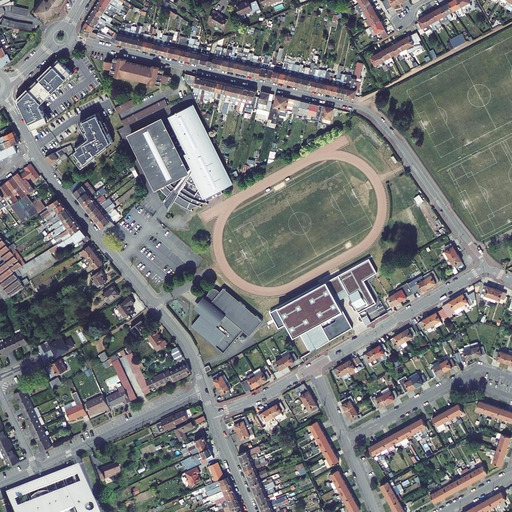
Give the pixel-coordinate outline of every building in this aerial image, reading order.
[(40,0),(33,9),(46,19),(51,12),(51,13),(58,3),(57,3),(59,0),(40,0)] [(103,0),(99,0),(98,3),(115,13),(118,9),(110,4),(103,0)] [(103,0),(110,4),(118,9),(120,6),(122,8),(124,6),(122,5),(117,2),(114,0),(103,0)] [(245,2),(236,7),(240,16),(239,16),(240,20),(241,19),(241,20),(246,18),(246,17),(245,14),(252,10),(253,12),(260,9),(256,0),(250,3),(248,0),(244,2),(245,2)] [(373,6),(369,0),(366,0),(360,3),(356,6),(360,13),(364,11),(373,6)] [(385,0),(382,2),(387,10),(401,2),(399,0),(385,0)] [(454,0),(449,3),(454,11),(461,7),(457,0),(454,0)] [(457,0),(461,7),(463,10),(465,13),(467,12),(466,9),(472,5),(470,2),(472,0),(457,0)] [(98,3),(95,7),(110,16),(112,13),(115,15),(116,14),(115,13),(98,3)] [(449,20),(453,17),(450,13),(454,11),(449,3),(442,7),(449,20)] [(364,11),(369,18),(377,14),(373,6),(364,11)] [(95,7),(93,12),(103,18),(110,23),(113,18),(110,16),(95,7)] [(434,11),(439,19),(441,22),(441,24),(449,20),(442,7),(434,11)] [(223,29),(228,20),(219,15),(220,13),(216,11),(213,17),(210,15),(209,18),(212,19),(211,22),(223,29)] [(427,15),(435,30),(437,29),(435,25),(441,22),(439,19),(434,11),(427,15)] [(90,16),(105,26),(106,24),(111,27),(113,24),(110,23),(103,18),(93,12),(90,16)] [(381,21),(377,14),(369,18),(362,22),(363,24),(366,22),(369,27),(381,21)] [(419,22),(415,24),(421,34),(431,29),(433,31),(435,30),(427,15),(418,20),(419,22)] [(105,32),(106,33),(109,28),(105,26),(90,16),(87,21),(102,30),(105,32)] [(87,21),(84,26),(91,31),(98,33),(101,34),(102,30),(87,21)] [(380,32),(385,29),(381,21),(369,27),(369,28),(372,34),(369,35),(370,37),(380,32)] [(141,26),(138,25),(137,29),(136,31),(132,47),(138,48),(141,34),(139,33),(140,28),(141,26)] [(141,34),(138,48),(143,49),(145,39),(147,34),(147,33),(144,33),(146,26),(143,25),(142,29),(141,34)] [(81,31),(82,35),(111,42),(112,38),(103,35),(101,34),(98,33),(91,31),(84,26),(81,31)] [(145,39),(143,49),(148,51),(152,35),(152,33),(154,28),(154,27),(151,26),(149,34),(147,34),(145,39)] [(119,34),(116,43),(122,44),(126,28),(120,27),(120,29),(119,34)] [(126,28),(122,44),(127,46),(131,30),(131,28),(126,27),(126,28)] [(153,52),(159,53),(162,38),(160,38),(162,30),(159,29),(157,36),(156,42),(153,52)] [(388,35),(385,29),(380,32),(383,38),(388,35)] [(131,30),(127,46),(132,47),(136,31),(131,30)] [(169,56),(175,57),(180,36),(181,32),(178,32),(177,35),(174,34),(174,37),(169,56)] [(422,40),(417,32),(402,40),(407,48),(414,44),(422,40)] [(162,38),(159,53),(164,54),(168,36),(163,34),(162,38)] [(458,36),(462,44),(467,41),(462,34),(458,36)] [(168,36),(164,54),(169,56),(174,37),(169,35),(168,36)] [(175,57),(180,58),(185,37),(180,36),(175,57)] [(458,36),(451,40),(455,48),(462,44),(458,36)] [(180,58),(185,60),(188,50),(189,44),(186,43),(188,38),(185,37),(180,58)] [(194,45),(190,61),(195,62),(198,52),(200,43),(197,42),(198,39),(195,39),(194,45)] [(195,62),(201,63),(204,47),(202,47),(203,40),(201,39),(200,43),(198,52),(195,62)] [(407,48),(402,40),(395,44),(399,52),(401,56),(403,59),(405,58),(403,55),(409,52),(408,51),(407,48)] [(185,60),(190,61),(194,45),(189,44),(188,50),(185,60)] [(395,44),(387,48),(392,56),(399,52),(395,44)] [(231,45),(228,45),(227,49),(226,54),(223,68),(228,70),(233,50),(230,50),(231,45)] [(2,46),(0,46),(0,55),(5,53),(6,53),(13,51),(12,48),(6,50),(5,52),(4,52),(2,46)] [(237,46),(234,46),(233,50),(228,70),(233,71),(237,56),(234,56),(237,46)] [(207,48),(204,47),(201,63),(207,65),(208,60),(209,58),(209,55),(210,51),(207,50),(207,48)] [(225,48),(222,47),(221,51),(218,67),(223,68),(226,54),(224,53),(225,50),(224,50),(225,48)] [(237,56),(233,71),(239,72),(243,53),(241,52),(242,48),(239,47),(237,56)] [(243,53),(239,72),(244,73),(249,52),(247,52),(247,49),(244,48),(243,53)] [(392,56),(387,48),(380,52),(384,60),(386,64),(388,67),(390,66),(388,63),(393,60),(392,56)] [(214,61),(213,66),(218,67),(221,51),(216,50),(215,56),(214,60),(214,61)] [(249,52),(244,73),(249,75),(254,55),(254,53),(249,52)] [(270,64),(266,79),(272,80),(275,70),(276,65),(276,64),(277,59),(279,52),(276,52),(274,59),(273,59),(272,64),(270,63),(270,64)] [(380,52),(371,57),(375,65),(384,60),(380,52)] [(5,53),(0,55),(0,64),(1,67),(2,67),(7,62),(10,60),(6,53),(5,53)] [(254,55),(249,75),(255,76),(259,60),(259,56),(254,55)] [(260,77),(266,79),(270,64),(267,63),(268,58),(265,57),(263,63),(260,77)] [(73,73),(59,58),(19,95),(16,100),(30,130),(49,121),(45,113),(41,105),(73,73)] [(113,62),(107,61),(106,62),(105,67),(105,68),(111,69),(110,73),(115,74),(115,76),(123,78),(123,76),(148,82),(148,84),(156,86),(156,84),(161,85),(162,81),(168,83),(169,82),(170,77),(170,76),(164,74),(165,70),(160,69),(160,68),(152,66),(152,67),(127,61),(127,60),(119,58),(119,59),(114,58),(113,62)] [(259,60),(255,76),(260,77),(263,63),(261,63),(261,60),(259,60)] [(375,65),(377,69),(384,65),(386,64),(384,60),(375,65)] [(282,72),(280,82),(285,83),(290,63),(284,61),(282,72)] [(285,83),(290,84),(295,64),(290,63),(285,83)] [(315,65),(315,63),(312,63),(311,68),(306,88),(311,89),(316,69),(314,68),(315,65)] [(359,90),(361,82),(357,81),(357,78),(360,79),(363,64),(357,63),(354,78),(353,77),(353,79),(349,98),(353,99),(355,97),(357,90),(359,90)] [(290,84),(295,85),(300,65),(295,64),(290,84)] [(295,85),(301,87),(305,68),(303,67),(303,65),(300,64),(300,65),(295,85)] [(301,87),(306,88),(311,68),(305,66),(305,68),(301,87)] [(317,90),(321,70),(319,69),(320,66),(317,66),(316,69),(311,89),(317,90)] [(327,71),(322,69),(321,70),(317,90),(322,92),(327,71)] [(272,80),(280,82),(282,72),(275,70),(272,80)] [(333,94),(338,95),(342,79),(339,79),(341,73),(341,71),(338,70),(336,78),(333,94)] [(327,71),(322,92),(327,93),(332,73),(327,71)] [(327,93),(333,94),(336,78),(334,77),(335,73),(332,73),(327,93)] [(203,78),(185,74),(185,77),(188,85),(195,86),(193,91),(192,91),(191,91),(192,93),(196,100),(197,102),(198,98),(203,78)] [(338,95),(343,97),(348,75),(343,74),(342,79),(338,95)] [(343,97),(349,98),(353,79),(351,78),(351,77),(351,75),(348,75),(343,97)] [(208,79),(203,78),(198,98),(201,99),(200,100),(203,101),(204,95),(208,79)] [(208,79),(204,95),(207,95),(206,99),(209,100),(210,96),(213,80),(208,79)] [(210,96),(215,97),(219,81),(213,80),(210,96)] [(219,81),(215,97),(220,99),(224,83),(219,81)] [(224,83),(220,99),(223,99),(220,110),(223,110),(229,84),(224,83)] [(223,110),(222,113),(226,114),(230,101),(231,101),(234,85),(229,84),(223,110)] [(240,86),(234,85),(231,101),(233,102),(232,105),(235,106),(236,101),(240,86)] [(245,88),(240,86),(236,101),(239,101),(237,110),(240,111),(241,106),(245,88)] [(250,89),(245,88),(241,106),(244,107),(243,112),(245,113),(246,107),(250,89)] [(250,89),(246,107),(252,109),(252,108),(258,109),(258,108),(260,97),(255,96),(256,90),(250,89)] [(271,94),(262,91),(260,97),(258,108),(270,111),(272,102),(269,101),(271,94)] [(283,97),(277,95),(273,111),(277,112),(277,113),(275,113),(273,123),(277,124),(279,114),(283,97)] [(295,99),(294,99),(283,97),(279,114),(287,116),(288,112),(292,113),(295,99)] [(308,114),(311,103),(295,99),(292,113),(291,118),(293,119),(294,113),(302,115),(303,113),(308,114)] [(308,114),(307,119),(316,121),(315,125),(318,126),(323,106),(311,103),(308,114)] [(178,195),(174,201),(181,205),(186,208),(190,210),(193,211),(192,209),(223,193),(221,190),(232,184),(192,105),(170,115),(173,120),(171,121),(170,120),(164,122),(162,119),(130,135),(157,187),(159,186),(161,190),(163,191),(165,194),(168,196),(172,191),(173,192),(177,194),(178,195)] [(318,126),(318,127),(321,128),(322,124),(324,124),(324,123),(330,124),(334,108),(323,106),(318,126)] [(114,142),(98,113),(80,122),(88,137),(77,146),(79,149),(72,154),(83,168),(114,142)] [(363,131),(370,125),(364,118),(357,124),(363,131)] [(0,143),(17,135),(14,130),(12,126),(1,131),(3,136),(0,137),(0,138),(1,140),(0,140),(0,139),(0,143)] [(0,143),(0,160),(17,152),(14,144),(20,141),(17,135),(0,143)] [(59,138),(51,142),(52,145),(49,147),(51,150),(63,145),(59,138)] [(57,151),(45,157),(51,165),(56,161),(59,165),(68,157),(64,153),(61,149),(57,151)] [(18,172),(13,176),(27,194),(34,190),(27,180),(31,177),(34,180),(40,176),(39,176),(31,164),(25,168),(27,170),(21,175),(18,172)] [(15,195),(19,200),(27,194),(13,176),(6,182),(15,195)] [(70,188),(73,193),(83,185),(79,180),(70,188)] [(0,190),(9,203),(11,205),(19,200),(15,195),(6,182),(0,187),(0,190)] [(73,193),(82,203),(96,193),(88,183),(84,186),(83,185),(73,193)] [(9,203),(0,190),(0,199),(0,200),(5,206),(9,203)] [(96,193),(82,203),(86,208),(103,195),(99,190),(96,193)] [(418,190),(413,193),(418,203),(424,200),(421,195),(422,194),(421,192),(419,192),(418,190)] [(168,210),(177,194),(173,192),(164,202),(168,210)] [(33,202),(27,194),(19,200),(11,205),(12,206),(24,222),(39,212),(46,207),(39,198),(33,202)] [(103,195),(86,208),(90,213),(107,200),(103,195)] [(43,216),(63,203),(59,198),(47,207),(48,209),(41,214),(42,217),(43,216)] [(107,200),(90,213),(94,218),(113,203),(109,198),(107,200)] [(113,203),(94,218),(98,223),(113,211),(115,212),(117,210),(116,209),(114,207),(122,201),(120,198),(113,203)] [(54,217),(67,208),(63,203),(43,216),(45,219),(46,218),(52,214),(54,217)] [(62,219),(70,213),(67,208),(54,217),(48,221),(49,222),(52,220),(53,221),(60,216),(62,219)] [(98,223),(106,233),(115,225),(112,222),(121,215),(117,210),(115,212),(113,211),(98,223)] [(61,226),(74,217),(70,213),(62,219),(55,223),(53,224),(56,229),(61,226)] [(53,236),(54,238),(69,229),(78,223),(74,217),(61,226),(63,229),(58,232),(53,236)] [(73,235),(82,228),(78,223),(69,229),(54,238),(57,242),(63,238),(64,240),(73,235)] [(91,239),(82,228),(73,235),(64,240),(49,249),(51,253),(62,247),(76,239),(81,246),(82,246),(91,239)] [(0,253),(6,261),(14,271),(18,268),(21,267),(23,266),(19,261),(15,256),(12,251),(8,247),(5,242),(1,237),(0,235),(0,253)] [(447,260),(458,254),(453,246),(451,243),(445,247),(447,250),(445,251),(443,253),(447,260)] [(94,251),(90,245),(85,249),(82,250),(82,251),(80,252),(85,258),(94,251)] [(91,263),(99,257),(94,251),(85,258),(78,263),(80,266),(85,262),(87,266),(91,263)] [(457,268),(464,264),(462,261),(458,254),(447,260),(451,267),(455,265),(457,268)] [(96,269),(103,263),(99,257),(91,263),(96,269)] [(14,271),(6,261),(4,262),(0,265),(0,281),(2,284),(4,286),(6,289),(7,291),(11,296),(19,292),(24,286),(23,284),(21,281),(18,277),(14,271)] [(18,277),(22,275),(22,274),(18,268),(14,271),(18,277)] [(100,286),(107,281),(103,275),(105,273),(101,269),(92,276),(100,286)] [(425,279),(430,287),(437,283),(436,283),(440,281),(434,270),(423,276),(423,277),(425,279)] [(288,329),(286,330),(292,341),(298,338),(300,341),(311,335),(309,332),(320,326),(325,335),(358,316),(354,308),(367,300),(353,274),(338,282),(307,299),(280,314),(288,329)] [(303,292),(307,299),(338,282),(334,275),(303,292)] [(415,287),(419,293),(422,291),(430,287),(425,279),(419,282),(418,283),(419,285),(415,287)] [(395,293),(400,301),(407,297),(410,295),(405,285),(397,289),(398,291),(395,293)] [(491,301),(496,289),(488,286),(484,285),(480,297),(491,301)] [(109,302),(120,294),(114,286),(103,294),(109,302)] [(202,314),(192,325),(200,332),(200,331),(201,330),(201,329),(202,329),(203,329),(204,329),(205,329),(206,330),(208,329),(219,349),(224,353),(243,330),(250,335),(263,321),(224,288),(220,292),(218,290),(217,289),(215,288),(214,288),(212,289),(211,290),(210,290),(210,291),(209,292),(208,294),(207,295),(206,298),(199,311),(202,314)] [(496,289),(491,301),(495,303),(497,299),(500,300),(501,299),(505,300),(507,293),(503,291),(496,289)] [(2,296),(5,300),(11,296),(7,291),(2,296)] [(456,298),(462,308),(463,309),(474,303),(472,301),(476,299),(475,291),(469,295),(467,292),(463,294),(463,293),(456,298)] [(386,301),(390,307),(393,305),(393,306),(400,301),(395,293),(388,297),(389,299),(386,301)] [(117,306),(126,318),(134,312),(130,306),(135,302),(130,296),(117,306)] [(204,296),(195,308),(199,311),(206,298),(204,296)] [(462,308),(456,298),(449,302),(446,304),(452,314),(462,308)] [(436,312),(429,316),(435,327),(436,328),(443,324),(441,321),(441,320),(440,319),(444,317),(440,310),(437,312),(436,312)] [(435,327),(429,316),(422,320),(422,321),(419,323),(423,329),(426,327),(429,331),(432,329),(435,327)] [(140,336),(147,330),(141,323),(144,321),(141,317),(131,325),(140,336)] [(416,333),(412,327),(408,329),(408,328),(401,333),(406,341),(413,337),(412,335),(416,333)] [(159,332),(156,328),(147,336),(155,347),(158,351),(168,344),(165,340),(163,341),(157,333),(159,332)] [(200,332),(219,349),(208,329),(206,330),(205,329),(204,329),(203,329),(202,329),(201,329),(201,330),(200,331),(200,332)] [(14,337),(18,347),(24,344),(24,345),(28,343),(23,333),(14,337)] [(406,341),(401,333),(394,337),(391,339),(398,351),(403,348),(403,347),(408,344),(406,341)] [(4,342),(9,352),(13,350),(12,349),(18,347),(14,337),(4,342)] [(52,338),(42,344),(46,351),(52,347),(57,356),(69,349),(68,348),(74,345),(70,339),(64,342),(62,339),(61,339),(60,339),(54,342),(52,338)] [(0,343),(0,355),(5,353),(5,354),(9,352),(4,342),(0,343)] [(471,348),(474,357),(482,355),(482,354),(486,353),(483,346),(480,347),(478,342),(470,344),(471,348)] [(380,345),(373,349),(380,361),(387,357),(384,351),(388,349),(384,343),(380,345)] [(178,346),(170,350),(176,360),(184,357),(178,346)] [(121,351),(123,355),(132,352),(130,347),(121,351)] [(460,353),(462,360),(466,359),(474,357),(471,348),(464,350),(464,352),(460,353)] [(373,365),(380,361),(373,349),(366,353),(363,355),(367,362),(370,360),(373,365)] [(496,351),(494,358),(497,359),(497,360),(505,362),(508,353),(500,351),(500,352),(496,351)] [(102,361),(108,358),(105,352),(99,355),(102,361)] [(283,357),(288,366),(295,362),(294,361),(298,359),(294,353),(291,355),(290,353),(283,357)] [(280,370),(288,366),(283,357),(276,362),(277,363),(273,365),(277,371),(280,370)] [(344,363),(350,375),(354,373),(355,373),(357,372),(355,368),(356,367),(355,366),(358,364),(355,358),(354,357),(351,359),(344,363)] [(50,365),(52,368),(53,368),(57,375),(67,370),(61,359),(50,365)] [(441,363),(445,371),(452,367),(456,365),(452,359),(449,361),(448,359),(441,363)] [(438,375),(445,371),(441,363),(439,361),(432,365),(434,368),(431,370),(434,377),(438,375)] [(188,373),(191,371),(187,363),(147,382),(148,385),(150,388),(171,378),(172,382),(188,374),(188,373)] [(350,375),(344,363),(337,367),(337,368),(333,370),(337,376),(340,374),(341,376),(342,375),(344,379),(351,375),(350,375)] [(214,380),(218,387),(228,381),(224,374),(224,375),(221,371),(212,377),(214,380)] [(256,375),(260,384),(267,380),(267,379),(271,377),(267,371),(264,373),(263,371),(262,372),(256,375)] [(411,376),(411,377),(417,387),(424,383),(427,381),(424,374),(420,376),(419,375),(417,372),(411,376)] [(253,388),(260,384),(256,375),(253,377),(251,375),(247,377),(248,379),(241,383),(246,391),(250,390),(253,388)] [(417,387),(411,377),(408,378),(406,376),(399,380),(406,393),(409,391),(417,387)] [(228,381),(218,387),(222,394),(224,397),(231,394),(229,390),(230,389),(232,388),(228,381)] [(301,395),(305,402),(313,398),(309,391),(304,383),(294,389),(297,393),(300,391),(302,394),(301,395)] [(108,396),(113,406),(124,400),(126,403),(131,401),(129,398),(128,395),(127,392),(125,389),(124,386),(124,385),(118,388),(120,391),(108,396)] [(383,394),(388,403),(395,399),(395,398),(399,397),(395,390),(392,392),(389,387),(382,391),(383,394)] [(29,398),(24,389),(14,393),(16,398),(17,397),(19,403),(29,398)] [(77,405),(66,410),(71,420),(83,414),(84,416),(88,414),(82,402),(77,391),(72,393),(77,405)] [(388,403),(383,394),(377,398),(375,396),(372,398),(377,408),(381,406),(381,407),(388,403)] [(100,411),(109,407),(103,395),(87,402),(91,413),(95,411),(99,409),(100,411)] [(343,404),(346,412),(355,407),(352,402),(354,400),(351,395),(341,401),(343,404)] [(33,408),(29,398),(19,403),(22,409),(21,409),(23,413),(33,408)] [(307,407),(303,410),(305,412),(310,409),(312,412),(319,408),(317,405),(313,398),(305,402),(307,407)] [(477,409),(484,412),(487,403),(480,401),(477,409)] [(269,408),(274,416),(276,420),(283,415),(281,412),(282,412),(281,410),(285,408),(281,402),(277,404),(269,408)] [(452,407),(457,415),(464,411),(459,403),(452,407)] [(484,412),(491,414),(494,406),(487,403),(484,412)] [(491,414),(498,417),(501,408),(494,406),(491,414)] [(351,419),(353,422),(359,418),(357,415),(359,414),(355,407),(346,412),(350,419),(351,419)] [(446,411),(450,419),(457,415),(452,407),(446,411)] [(38,417),(33,408),(23,413),(25,417),(26,416),(29,422),(38,417)] [(260,422),(263,429),(266,427),(264,423),(268,421),(268,420),(274,416),(269,408),(262,412),(262,413),(259,415),(263,420),(260,422)] [(498,417),(505,419),(508,410),(501,408),(498,417)] [(156,424),(160,432),(188,419),(184,410),(162,421),(156,424)] [(439,414),(444,422),(450,419),(446,411),(439,414)] [(439,414),(433,418),(440,431),(445,428),(446,431),(448,430),(446,427),(444,422),(439,414)] [(235,424),(239,432),(251,426),(253,425),(252,423),(250,424),(246,415),(234,421),(236,424),(235,424)] [(32,432),(43,427),(38,417),(29,422),(31,428),(30,428),(32,432)] [(429,431),(422,418),(416,422),(421,432),(422,434),(424,437),(426,437),(424,433),(429,431)] [(317,421),(309,425),(313,432),(321,427),(317,421)] [(194,427),(191,422),(176,429),(181,440),(187,438),(184,432),(194,427)] [(416,422),(409,425),(414,434),(415,436),(421,432),(416,422)] [(414,434),(409,425),(402,429),(411,445),(413,444),(409,437),(414,434)] [(251,426),(239,432),(242,439),(243,443),(256,438),(251,426)] [(47,437),(43,427),(32,432),(34,436),(35,435),(38,441),(47,437)] [(305,436),(306,438),(314,434),(317,438),(325,434),(321,427),(313,432),(309,434),(305,436)] [(402,429),(396,433),(400,441),(403,445),(408,442),(410,446),(411,445),(402,429)] [(191,450),(207,442),(202,432),(193,436),(195,440),(190,442),(191,445),(182,450),(184,453),(189,451),(191,450)] [(0,435),(0,446),(0,447),(11,442),(9,438),(8,439),(5,433),(0,435)] [(394,444),(400,441),(396,433),(389,436),(394,444)] [(317,438),(320,445),(328,441),(325,434),(317,438)] [(500,441),(509,444),(511,437),(503,434),(500,441)] [(389,436),(383,440),(387,448),(390,452),(394,449),(396,453),(398,452),(396,449),(394,444),(389,436)] [(47,437),(38,441),(40,447),(39,447),(41,451),(52,446),(47,437)] [(376,443),(381,451),(382,451),(387,448),(383,440),(376,443)] [(320,445),(324,452),(332,447),(328,441),(320,445)] [(498,448),(506,451),(509,444),(500,441),(498,448)] [(13,446),(11,442),(0,447),(5,457),(14,452),(12,446),(13,446)] [(201,452),(210,448),(207,442),(191,450),(193,453),(199,449),(201,452)] [(376,443),(369,447),(374,455),(381,451),(376,443)] [(259,446),(239,454),(241,460),(256,453),(261,451),(259,446)] [(324,452),(328,458),(336,454),(332,447),(324,452)] [(205,461),(214,457),(210,448),(201,452),(185,460),(187,463),(194,460),(202,455),(204,458),(205,461)] [(495,456),(504,459),(506,451),(498,448),(497,451),(492,449),(491,452),(488,451),(487,453),(491,454),(494,455),(495,456)] [(17,458),(14,452),(5,457),(10,466),(20,461),(18,457),(17,458)] [(256,453),(241,460),(243,465),(258,458),(256,453)] [(324,460),(328,467),(339,461),(336,454),(328,458),(324,460)] [(495,456),(493,463),(502,466),(504,459),(495,456)] [(258,458),(243,465),(245,470),(260,463),(266,461),(265,458),(259,460),(258,458)] [(474,460),(472,461),(474,465),(477,469),(481,477),(488,473),(484,465),(478,468),(474,460)] [(216,480),(224,477),(218,463),(210,466),(214,475),(211,476),(209,477),(209,479),(204,481),(206,485),(216,481),(216,480)] [(245,470),(247,475),(257,471),(256,469),(262,466),(260,463),(245,470)] [(96,471),(100,481),(119,474),(118,471),(116,464),(96,471)] [(468,484),(475,481),(470,473),(468,468),(463,471),(460,465),(458,466),(459,468),(461,472),(464,476),(468,484)] [(38,497),(38,499),(12,509),(12,511),(95,511),(78,467),(77,467),(77,466),(76,466),(70,469),(69,469),(69,470),(72,477),(75,485),(44,497),(43,495),(42,495),(39,496),(38,496),(38,497)] [(200,472),(197,466),(186,472),(189,479),(187,480),(190,485),(201,480),(198,473),(200,472)] [(69,470),(68,468),(5,493),(9,501),(72,477),(69,470)] [(257,471),(247,475),(249,480),(267,472),(268,472),(266,469),(258,473),(257,471)] [(470,473),(475,481),(481,477),(477,469),(470,473)] [(330,474),(334,481),(342,476),(338,470),(330,474)] [(249,480),(252,485),(261,481),(260,479),(268,475),(267,472),(249,480)] [(219,480),(205,486),(207,491),(211,490),(215,488),(230,482),(228,476),(219,480)] [(334,481),(338,487),(346,483),(342,476),(334,481)] [(457,480),(461,488),(468,484),(464,476),(457,480)] [(252,485),(254,490),(273,481),(272,478),(268,480),(267,478),(261,481),(252,485)] [(392,479),(380,485),(384,492),(392,488),(396,486),(392,479)] [(450,484),(455,492),(461,488),(457,480),(450,484)] [(254,490),(256,495),(271,488),(274,487),(275,486),(273,481),(254,490)] [(215,488),(217,493),(219,492),(232,486),(230,482),(215,488)] [(437,491),(442,499),(448,495),(444,487),(441,483),(436,485),(435,482),(433,483),(435,486),(437,491)] [(338,487),(333,490),(336,495),(333,497),(334,498),(337,496),(339,495),(349,490),(346,483),(338,487)] [(444,487),(448,495),(455,492),(450,484),(448,485),(444,487)] [(222,497),(234,492),(232,486),(219,492),(222,497)] [(271,488),(256,495),(258,500),(278,491),(277,488),(275,489),(272,490),(271,488)] [(384,492),(388,499),(396,494),(392,488),(384,492)] [(340,497),(342,502),(343,502),(353,496),(349,490),(339,495),(340,497)] [(258,500),(260,505),(275,498),(274,496),(279,494),(278,491),(258,500)] [(430,495),(435,503),(442,499),(437,491),(430,495)] [(507,499),(502,491),(495,495),(504,511),(506,510),(504,507),(507,505),(504,501),(507,499)] [(236,497),(234,492),(222,497),(218,498),(215,500),(217,505),(218,504),(236,497)] [(388,499),(391,505),(399,501),(396,494),(388,499)] [(504,511),(495,495),(489,499),(493,507),(495,506),(498,510),(500,508),(502,511),(504,511)] [(276,500),(275,498),(260,505),(262,510),(287,499),(286,496),(276,500)] [(353,496),(343,502),(347,508),(357,503),(353,496)] [(239,502),(236,497),(218,504),(219,506),(218,506),(219,509),(239,502)] [(262,510),(263,511),(270,511),(280,508),(279,506),(283,504),(289,501),(288,499),(287,499),(262,510)] [(487,510),(493,507),(489,499),(482,502),(487,510)] [(391,505),(395,511),(403,508),(399,501),(391,505)] [(225,511),(227,511),(241,507),(239,502),(219,509),(218,510),(219,511),(223,511),(225,511)] [(476,506),(478,511),(483,511),(487,510),(482,502),(476,506)] [(347,508),(346,509),(348,511),(355,511),(360,510),(357,503),(347,508)]
